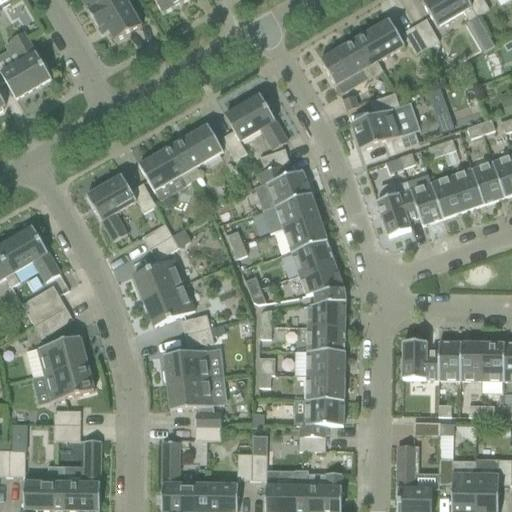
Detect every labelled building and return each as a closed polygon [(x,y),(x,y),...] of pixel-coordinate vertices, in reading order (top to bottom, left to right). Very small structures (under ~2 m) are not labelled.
[(131,12),(124,0),(104,0),(79,0),(98,32),(105,28),(114,45),(141,30),(131,12)] [(151,0),(152,0),(162,18),(191,0),(151,0)] [(477,20),(465,0),(423,0),(424,3),(421,5),(436,31),(463,16),(468,25),(477,20)] [(486,8),(481,0),(465,0),(477,20),(489,13),(486,8)] [(468,25),(465,27),(483,57),(494,50),(477,20),(468,25)] [(425,23),(414,30),(427,52),(439,46),(425,23)] [(389,24),(354,44),(375,79),(382,75),(377,66),(404,50),(399,41),(389,24)] [(427,52),(414,30),(402,37),(415,59),(427,52)] [(22,64),(1,76),(6,85),(6,86),(16,103),(51,82),(24,36),(10,44),(22,64)] [(375,79),(354,44),(320,64),(335,90),(361,74),(367,84),(375,79)] [(369,106),(374,119),(399,111),(394,97),(369,106)] [(224,119),(233,135),(240,145),(261,133),(273,154),(287,146),(259,99),(224,119)] [(354,99),(343,103),(346,114),(358,111),(354,99)] [(410,107),(399,111),(374,119),(351,127),(360,154),(389,144),(394,157),(418,148),(414,136),(420,134),(419,133),(410,108),(411,108),(410,107)] [(505,137),(511,134),(511,122),(501,126),(505,137)] [(494,134),(490,123),(478,128),(482,139),(494,134)] [(482,139),(478,128),(466,132),(470,143),(482,139)] [(207,129),(173,149),(193,185),(201,180),(195,171),(222,155),(207,129)] [(247,157),(240,145),(233,135),(221,142),(231,160),(234,165),(247,157)] [(452,143),(440,147),(443,158),(455,154),(452,143)] [(443,158),(440,147),(427,152),(431,163),(443,158)] [(193,185),(173,149),(138,169),(153,195),(180,180),(186,189),(193,185)] [(264,175),(282,169),(289,166),(284,153),(260,161),(264,175)] [(402,172),(415,168),(411,157),(399,162),(402,172)] [(511,198),(511,158),(492,166),(504,201),(511,198)] [(504,201),(492,166),(471,173),(484,208),(504,201)] [(286,180),(282,169),(264,175),(257,177),(261,189),(267,187),(275,210),(311,198),(310,197),(310,198),(302,174),(286,180)] [(484,208),(471,173),(451,180),(463,215),(484,208)] [(427,178),(407,185),(419,221),(422,230),(443,223),(430,187),(427,178)] [(115,218),(136,205),(130,195),(121,179),(86,200),(113,246),(127,238),(115,218)] [(463,215),(451,180),(430,187),(443,223),(463,215)] [(419,221),(407,185),(394,190),(393,186),(379,191),(384,203),(376,206),(388,241),(410,234),(408,225),(419,221)] [(130,195),(136,205),(143,217),(156,210),(153,204),(143,187),(130,195)] [(275,210),(261,215),(269,238),(283,233),(319,221),(311,198),(275,210)] [(326,244),(319,221),(283,233),(291,256),(326,244)] [(149,253),(172,240),(165,228),(142,241),(149,253)] [(32,231),(0,249),(0,254),(13,277),(34,265),(46,286),(59,278),(32,231)] [(226,239),(231,251),(242,247),(237,235),(226,239)] [(178,252),(172,240),(149,253),(156,265),(178,252)] [(327,245),(326,244),(291,256),(299,279),(334,267),(326,245),(327,245)] [(247,259),(242,247),(231,251),(236,263),(247,259)] [(13,277),(0,254),(0,284),(5,281),(11,291),(19,286),(13,277)] [(184,288),(173,263),(133,279),(144,305),(184,288)] [(334,267),(299,279),(306,299),(313,298),(314,303),(315,309),(307,310),(307,331),(344,331),(345,305),(344,298),(343,292),(334,267)] [(244,285),(249,297),(260,293),(255,281),(244,285)] [(194,314),(184,288),(144,305),(154,331),(194,314)] [(21,308),(34,330),(66,311),(53,289),(21,308)] [(266,307),(260,293),(249,297),(253,306),(257,308),(266,307)] [(72,323),(66,311),(34,330),(41,342),(72,323)] [(259,319),(259,330),(271,330),(271,314),(263,315),(259,319)] [(181,325),(184,338),(210,332),(206,318),(181,325)] [(271,343),(271,330),(259,330),(259,343),(271,343)] [(344,355),(344,331),(307,331),(306,355),(344,356),(344,355)] [(213,345),(210,332),(184,338),(188,352),(213,345)] [(79,341),(38,352),(45,379),(86,368),(79,341)] [(439,356),(438,356),(426,355),(426,346),(403,346),(402,383),(438,384),(439,356)] [(460,384),(460,347),(438,346),(438,356),(439,356),(438,384),(460,384)] [(481,385),(482,347),(460,347),(460,384),(481,385)] [(503,385),(504,347),(482,347),(481,385),(503,385)] [(511,385),(511,347),(504,347),(503,385),(511,385)] [(166,385),(167,387),(210,382),(206,354),(163,359),(165,375),(163,375),(164,385),(166,385)] [(344,380),(344,356),(306,355),(306,380),(344,380)] [(259,362),(258,379),(270,379),(274,379),(274,362),(259,362)] [(94,395),(86,368),(45,379),(52,406),(94,395)] [(270,392),(270,379),(258,379),(258,392),(270,392)] [(343,405),(344,380),(306,380),(306,404),(343,405)] [(214,417),(210,382),(167,387),(170,415),(197,412),(198,417),(195,417),(194,431),(221,431),(221,417),(214,417)] [(294,404),(293,429),(299,429),(299,441),(325,441),(325,429),(343,430),(343,405),(306,404),(294,404)] [(438,420),(451,421),(451,409),(438,409),(438,420)] [(481,421),(481,410),(468,409),(468,421),(481,421)] [(494,410),(481,410),(481,421),(494,421),(494,410)] [(54,414),(54,428),(80,429),(80,415),(54,414)] [(413,441),(439,441),(439,427),(413,426),(413,441)] [(80,445),(80,429),(54,428),(53,445),(80,445)] [(220,445),(221,431),(194,431),(194,444),(220,445)] [(325,456),(325,441),(299,441),(298,455),(325,456)] [(84,487),(66,486),(65,511),(99,511),(100,445),(84,445),(84,487)] [(195,511),(196,489),(178,488),(178,446),(162,446),(161,511),(195,511)] [(396,511),(431,511),(432,493),(438,493),(438,488),(439,477),(413,477),(414,451),(398,450),(396,511)] [(0,480),(9,481),(9,454),(0,454),(0,480)] [(25,455),(9,454),(9,481),(24,481),(25,455)] [(251,485),(252,458),(237,458),(237,484),(251,485)] [(266,458),(252,458),(251,485),(266,485),(266,458)] [(452,465),(452,463),(439,463),(439,468),(439,477),(438,488),(451,488),(450,511),(474,511),(475,465),(452,465)] [(497,511),(498,489),(511,489),(511,464),(498,464),(498,463),(475,463),(475,465),(474,511),(497,511)] [(65,511),(66,486),(63,486),(63,470),(47,470),(47,486),(24,486),(23,511),(65,511)] [(306,511),(307,490),(307,474),(294,474),(294,490),(265,490),(265,498),(264,511),(306,511)] [(340,511),(341,478),(340,478),(325,477),(325,491),(307,490),(306,511),(340,511)] [(237,511),(238,489),(196,489),(195,511),(237,511)]
